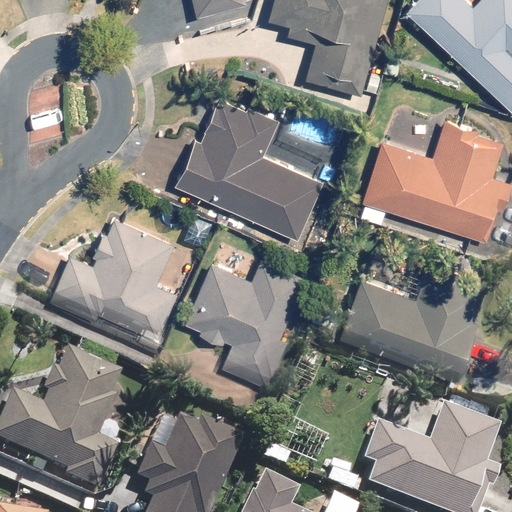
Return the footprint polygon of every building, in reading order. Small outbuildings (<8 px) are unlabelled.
[(198,0),(201,10),(245,0),(198,0)] [(275,0),(273,14),(288,18),(286,29),(316,36),(307,72),(376,89),(382,68),(371,66),(387,0),(275,0)] [(511,0),(409,0),(409,1),(511,103),(511,0)] [(195,133),(176,178),(303,233),(328,176),(266,149),(280,116),(223,91),(203,137),(195,133)] [(363,195),(368,196),(363,212),(382,218),(387,203),(492,239),(511,182),(511,178),(494,173),(506,138),(481,129),(483,125),(449,113),(435,153),(383,135),(363,195)] [(177,241),(117,212),(93,260),(76,252),(55,294),(97,315),(100,310),(157,338),(179,291),(158,280),(177,241)] [(214,257),(187,318),(202,325),(200,329),(224,339),(227,331),(235,335),(223,362),(267,382),(287,337),(280,334),(308,272),(263,252),(253,274),(214,257)] [(361,271),(341,332),(463,372),(481,318),(475,316),(486,282),(429,263),(420,290),(361,271)] [(341,299),(318,292),(311,316),(334,323),(341,299)] [(10,389),(0,412),(0,438),(68,468),(66,474),(97,487),(116,443),(98,435),(115,394),(111,392),(121,369),(70,347),(45,404),(10,389)] [(488,493),(498,465),(485,460),(497,424),(439,404),(426,440),(375,422),(362,460),(370,463),(363,482),(383,489),(448,511),(474,511),(482,491),(488,493)] [(155,456),(142,451),(121,500),(141,508),(139,511),(206,511),(241,432),(197,414),(194,420),(175,412),(155,456)] [(321,511),(303,511),(288,505),(297,485),(262,469),(241,511),(355,511),(361,502),(333,488),(321,511)]
